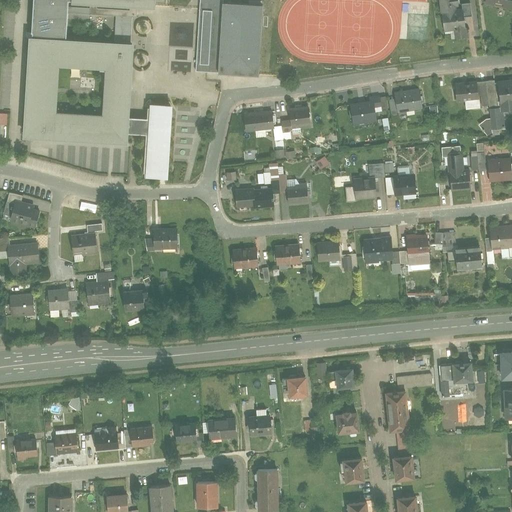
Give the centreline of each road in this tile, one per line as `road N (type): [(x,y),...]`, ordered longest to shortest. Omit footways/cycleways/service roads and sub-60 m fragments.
road 1 (primary): [(511,324),(0,372)]
road 2 (residential): [(208,192),(235,234),(511,210)]
road 3 (residential): [(18,511),(18,481),(238,459),(239,511)]
road 4 (residential): [(511,61),(235,97),(224,106)]
road 5 (residential): [(57,185),(128,197),(208,192)]
road 6 (residential): [(385,511),(370,373)]
